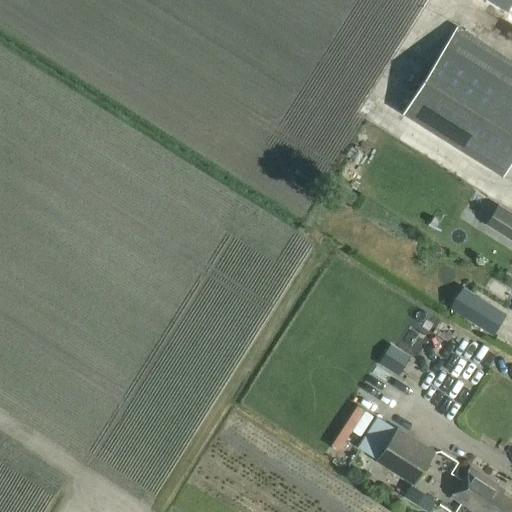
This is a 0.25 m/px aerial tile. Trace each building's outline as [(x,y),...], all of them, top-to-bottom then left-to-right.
[(503,176),(511,161),(511,61),(457,26),(403,113),(503,176)] [(488,223),(511,237),(511,211),(500,204),(488,223)] [(464,290),(451,310),(493,337),(506,316),(464,290)] [(431,329),(475,354),(482,341),(438,316),(431,329)] [(390,346),(378,365),(398,377),(410,359),(390,346)] [(481,362),(510,377),(511,373),(511,362),(487,350),(481,362)] [(360,355),(350,370),(360,377),(371,362),(360,355)] [(357,407),(331,447),(338,452),(352,431),(364,412),(357,407)] [(373,417),(364,412),(352,431),(360,437),(373,417)] [(433,454),(397,431),(380,420),(362,449),(415,483),(433,454)] [(474,511),(508,511),(511,506),(511,500),(495,490),(498,485),(471,468),(452,498),(474,511)] [(427,511),(430,511),(437,501),(411,485),(404,496),(427,511)]
